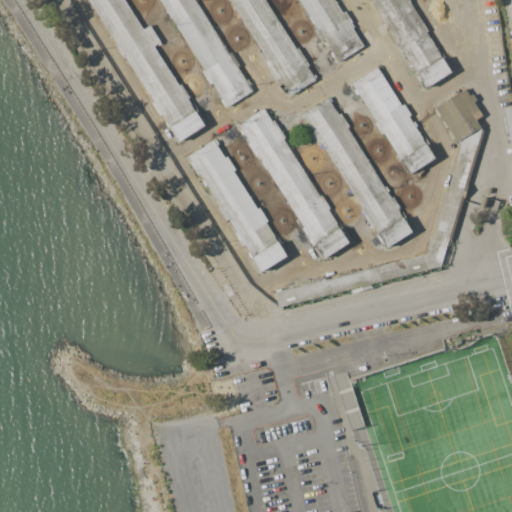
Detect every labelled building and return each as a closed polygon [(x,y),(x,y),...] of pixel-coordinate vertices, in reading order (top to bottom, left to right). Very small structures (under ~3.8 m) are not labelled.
[(85,0),(178,144),(206,127),(124,0),(85,0)] [(156,0),(225,109),(252,92),(194,0),(156,0)] [(228,0),(289,94),(316,77),(266,0),(228,0)] [(297,0),(338,63),(364,46),(334,0),(297,0)] [(368,0),(425,88),(452,71),(406,0),(368,0)] [(350,84),(409,176),(435,158),(376,67),(350,84)] [(435,107),(465,88),(482,115),(475,119),(480,128),(439,267),(277,307),(273,291),(428,253),(459,145),(435,107)] [(301,113),(386,249),(413,232),(328,96),(301,113)] [(236,126),(322,260),(349,243),(263,108),(236,126)] [(187,157),(260,273),(287,256),(214,140),(187,157)]
